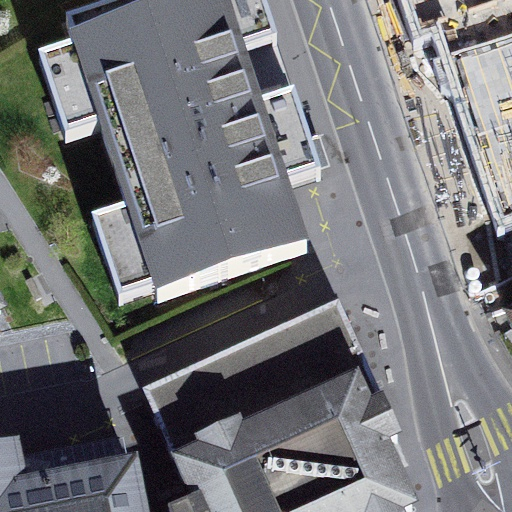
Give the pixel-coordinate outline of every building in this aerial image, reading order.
[(4,0),(9,9),(27,0),(4,0)] [(68,39),(26,52),(54,137),(87,127),(112,206),(75,218),(103,303),(138,291),(146,315),(350,249),(309,121),(270,0),(269,0),(160,0),(65,30),(68,39)] [(511,0),(392,0),(400,22),(415,69),(511,38),(511,0)] [(0,306),(0,354),(19,344),(0,306)] [(159,465),(180,511),(398,511),(342,384),(159,465)] [(0,482),(0,511),(135,511),(132,494),(41,511),(9,511),(4,482),(0,482)]
